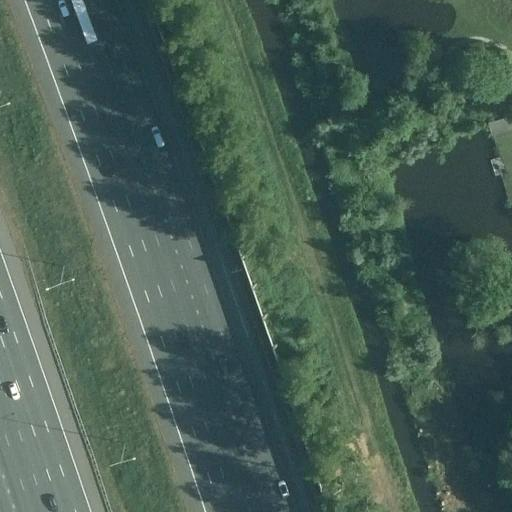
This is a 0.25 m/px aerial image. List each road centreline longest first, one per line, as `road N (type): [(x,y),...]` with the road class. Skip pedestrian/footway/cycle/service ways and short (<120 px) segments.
road 1 (motorway): [(239,511),(57,0)]
road 2 (track): [(214,0),(387,511)]
road 3 (motorway): [(0,358),(52,511)]
